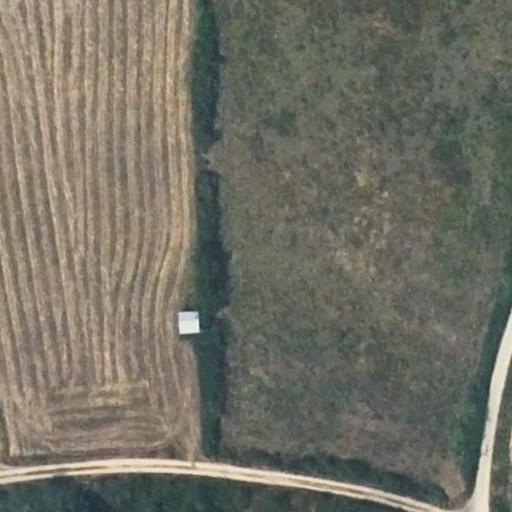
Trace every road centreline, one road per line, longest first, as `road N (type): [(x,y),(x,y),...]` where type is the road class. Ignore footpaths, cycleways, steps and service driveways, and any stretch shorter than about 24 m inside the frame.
road 1 (track): [(436,511),(338,487),(158,462),(0,475)]
road 2 (track): [(488,511),(489,419),(511,338)]
